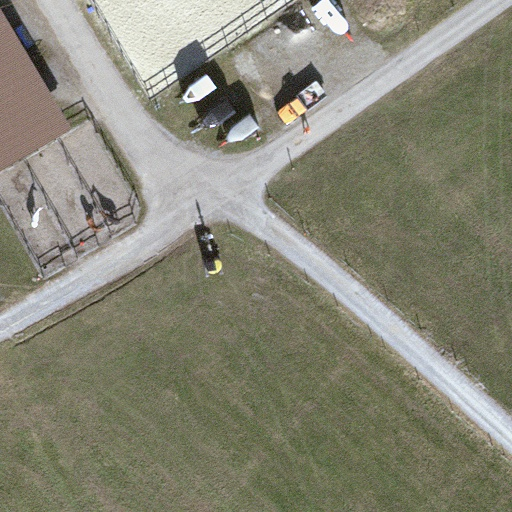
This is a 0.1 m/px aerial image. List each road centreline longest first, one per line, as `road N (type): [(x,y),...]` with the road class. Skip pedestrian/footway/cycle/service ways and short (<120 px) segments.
road 1 (track): [(229,193),(511,436)]
road 2 (unknown): [(229,193),(148,126),(65,0)]
